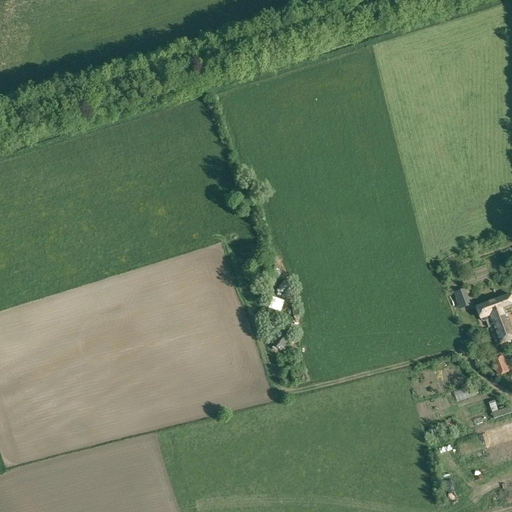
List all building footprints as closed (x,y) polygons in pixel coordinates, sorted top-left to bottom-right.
[(233,199),(244,208),(258,192),(247,183),(233,199)] [(252,272),(264,280),(278,258),(265,251),(252,272)] [(456,293),(460,305),(469,301),(465,289),(456,293)] [(494,301),(509,341),(511,339),(511,308),(511,307),(511,306),(511,297),(511,294),(494,301)] [(486,321),(496,346),(509,341),(494,301),(477,307),(483,321),(484,322),(486,321)] [(269,342),(281,351),(293,335),(281,326),(269,342)] [(492,360),(499,376),(509,372),(503,356),(492,360)] [(495,399),(489,401),(494,417),(511,411),(511,409),(511,406),(498,410),(495,399)] [(497,456),(504,468),(509,465),(502,453),(497,456)]
